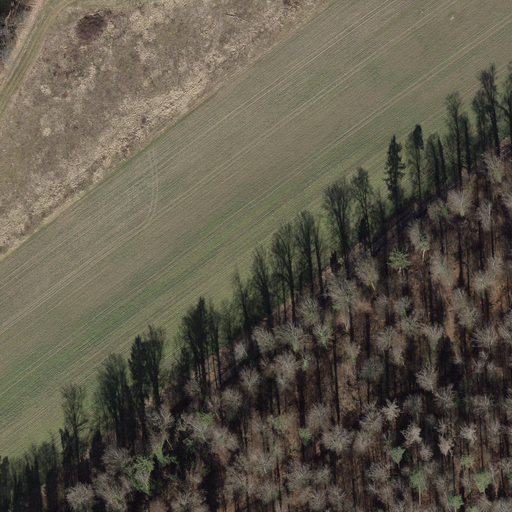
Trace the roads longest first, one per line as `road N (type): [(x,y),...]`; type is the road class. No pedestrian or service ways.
road 1 (track): [(511,140),(404,214),(41,511)]
road 2 (track): [(511,299),(433,378),(361,410),(297,470),(234,511)]
